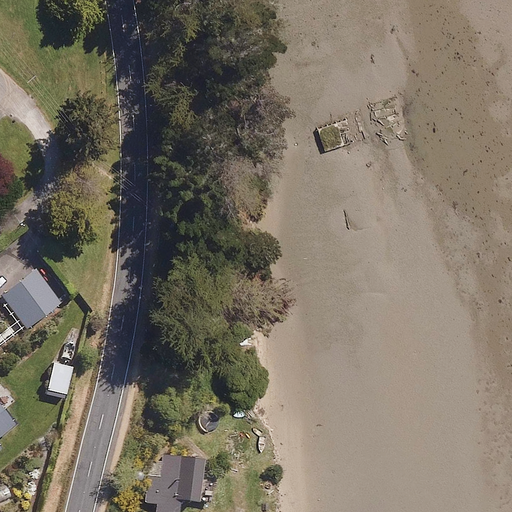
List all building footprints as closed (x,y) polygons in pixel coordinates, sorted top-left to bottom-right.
[(60,303),(35,271),(0,298),(25,330),(60,303)] [(71,368),(53,364),(46,391),(65,395),(71,368)] [(0,436),(13,426),(0,410),(0,436)] [(251,432),(229,429),(226,462),(248,465),(251,432)] [(201,457),(162,455),(160,477),(148,476),(146,503),(156,503),(155,511),(176,511),(177,501),(198,503),(201,457)]
